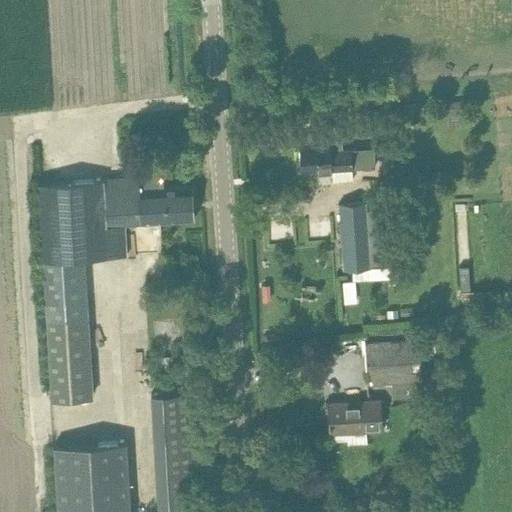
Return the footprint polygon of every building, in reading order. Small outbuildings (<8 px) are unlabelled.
[(332,143),(319,143),(299,145),(301,169),(317,168),(317,172),(334,171),(334,168),(353,167),(352,149),(332,151),(332,143)] [(139,176),(119,177),(38,182),(42,260),(40,260),(44,319),(86,316),(83,257),(107,255),(105,224),(194,218),(193,192),(140,195),(139,176)] [(367,201),(359,201),(339,203),(344,269),(372,267),(367,201)] [(365,381),(421,379),(419,338),(363,341),(365,381)] [(173,356),(161,357),(162,366),(174,365),(173,356)] [(155,392),(160,498),(195,496),(190,390),(155,392)] [(379,399),(348,401),(328,402),(330,432),(348,431),(349,442),(367,441),(366,430),(381,429),(379,399)] [(131,511),(127,440),(52,444),(56,511),(131,511)]
